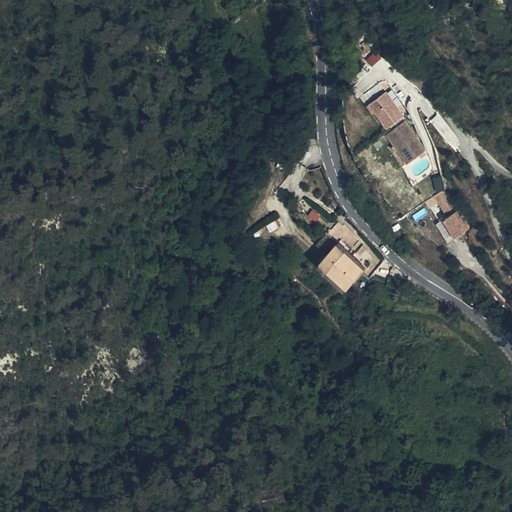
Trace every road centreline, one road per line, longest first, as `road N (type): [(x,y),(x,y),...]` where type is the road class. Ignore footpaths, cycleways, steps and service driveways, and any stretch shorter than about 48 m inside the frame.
road 1 (tertiary): [(511,345),(383,246),(351,207),(328,148),(314,0)]
road 2 (residential): [(511,243),(401,0)]
